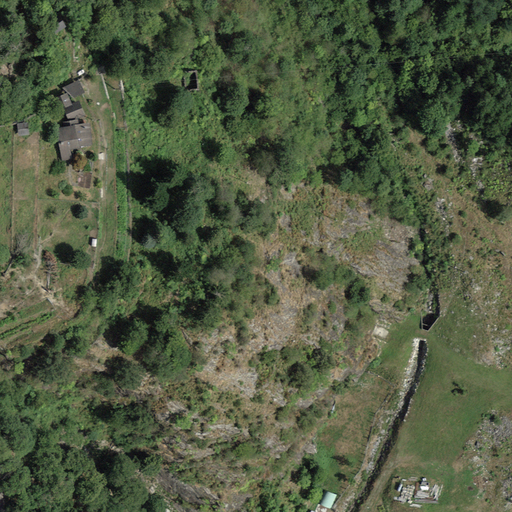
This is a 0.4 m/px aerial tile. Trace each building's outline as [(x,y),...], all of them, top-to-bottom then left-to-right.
[(56,33),(66,26),(60,16),(50,23),(56,33)] [(78,81),(63,88),(73,98),(84,93),(78,81)] [(79,120),(86,116),(79,101),(72,104),(67,93),(61,96),(66,108),(63,109),(69,121),(79,120)] [(62,129),(57,130),(62,161),(74,160),(72,149),(93,146),(90,123),(80,124),(79,120),(69,121),(61,122),(62,129)] [(27,123),(17,124),(19,136),(28,134),(27,123)] [(323,504),(334,507),(338,493),(327,490),(323,504)]
